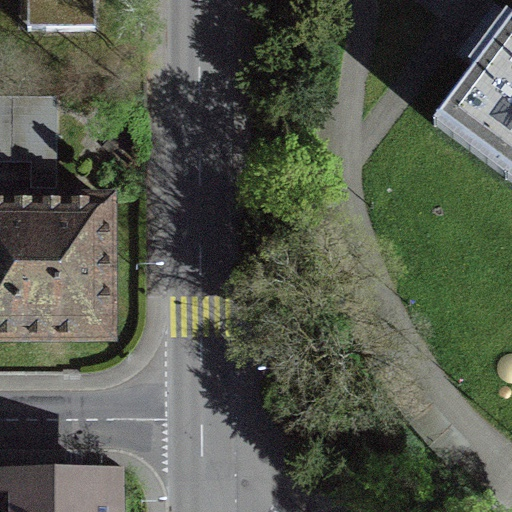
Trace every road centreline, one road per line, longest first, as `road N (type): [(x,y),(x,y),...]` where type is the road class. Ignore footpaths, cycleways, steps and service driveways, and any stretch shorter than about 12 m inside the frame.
road 1 (secondary): [(191,0),(199,424)]
road 2 (residential): [(0,425),(199,424)]
road 3 (residential): [(199,424),(223,471),(274,491),(297,511)]
